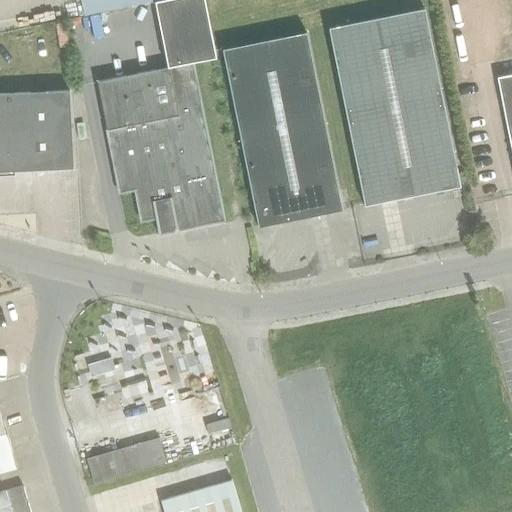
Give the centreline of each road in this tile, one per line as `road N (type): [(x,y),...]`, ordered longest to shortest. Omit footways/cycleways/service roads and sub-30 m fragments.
road 1 (unclassified): [(64,267),(242,308),(511,261)]
road 2 (unclassified): [(75,511),(41,374),(64,267)]
road 3 (unknown): [(127,282),(84,43)]
